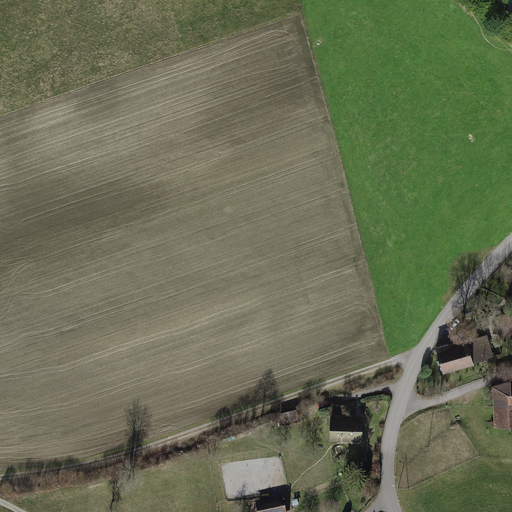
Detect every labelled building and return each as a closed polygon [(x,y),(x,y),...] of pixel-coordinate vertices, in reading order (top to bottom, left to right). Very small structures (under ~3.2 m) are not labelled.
[(499,334),(500,340),(511,337),(511,322),(510,314),(495,317),(497,326),(492,327),(494,335),(499,334)] [(466,336),(436,345),(445,374),(494,359),(486,334),(467,340),(466,336)] [(511,376),(493,382),(494,415),(507,414),(507,418),(507,424),(511,424),(511,376)] [(330,406),(329,439),(361,440),(362,413),(341,412),(341,406),(330,406)] [(285,511),(282,496),(255,502),(257,511),(285,511)]
